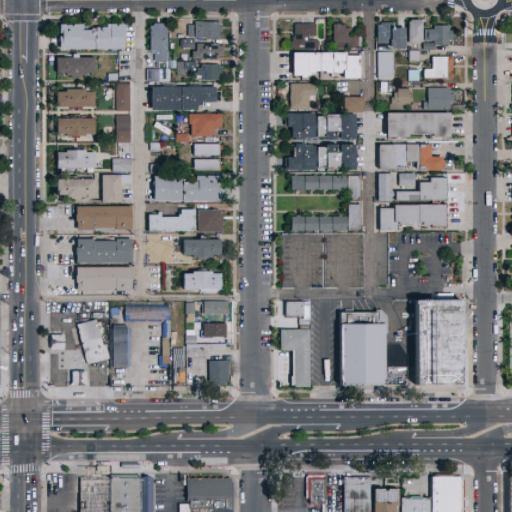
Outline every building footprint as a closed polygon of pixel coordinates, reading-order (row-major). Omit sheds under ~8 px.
[(418,18),(403,18),(403,40),(418,40),(418,18)] [(218,37),(218,21),(186,21),(186,36),(218,37)] [(392,21),(374,22),(374,41),(385,41),(385,47),(402,47),(401,26),(392,26),(392,21)] [(55,22),(54,47),(119,48),(119,24),(76,24),(76,23),(55,22)] [(165,60),(164,22),(145,22),(146,66),(158,65),(158,61),(165,60)] [(289,23),(290,48),(317,47),(317,38),(314,38),(314,22),(289,23)] [(421,42),(448,42),(449,24),(430,23),(430,28),(421,27),(421,42)] [(331,24),(331,47),(356,48),(356,35),(348,34),(348,24),(331,24)] [(193,38),(179,37),(179,45),(192,46),(193,38)] [(192,57),(219,58),(219,43),(192,43),(192,57)] [(392,51),(375,50),(374,78),(391,78),(392,51)] [(356,52),(287,51),(287,73),(339,73),(339,77),(356,77),(356,52)] [(90,55),(51,56),(51,74),(90,73),(90,55)] [(450,55),(429,55),(429,67),(421,67),(421,76),(450,77),(450,55)] [(219,79),(218,64),(196,64),(197,80),(219,79)] [(313,82),(287,83),(287,108),(307,108),(307,95),(313,95),(313,82)] [(128,83),(114,83),(114,110),(128,109),(128,83)] [(145,107),(214,106),(213,85),(145,86),(145,107)] [(423,87),(423,108),(449,108),(449,86),(423,87)] [(406,107),(407,87),(389,87),(388,106),(406,107)] [(51,106),(90,106),(90,88),(51,88),(51,106)] [(362,95),(339,96),(340,111),(362,110),(362,95)] [(446,112),(380,111),(380,134),(445,135),(446,112)] [(219,126),(219,113),(187,112),(186,135),(211,135),(211,126),(219,126)] [(281,114),(281,125),(287,125),(287,137),(322,136),(322,130),(336,130),(336,138),(353,138),(352,112),(281,114)] [(112,142),(129,141),(128,114),(112,114),(112,142)] [(90,133),(89,116),(51,117),(51,134),(90,133)] [(426,142),(374,143),(374,167),(403,167),(403,163),(419,162),(419,169),(440,169),(440,155),(426,155),(426,142)] [(190,154),(216,155),(216,143),(191,143),(190,154)] [(282,168),(352,168),(352,144),(289,143),(289,156),(282,156),(282,168)] [(90,167),(90,149),(51,150),(51,167),(90,167)] [(128,171),(128,157),(109,157),(109,171),(128,171)] [(216,157),(190,158),(191,169),(216,169),(216,157)] [(374,200),(389,200),(389,172),(374,172),(374,200)] [(395,185),(412,186),(412,172),(396,172),(395,185)] [(97,201),(116,201),(116,174),(97,173),(97,201)] [(287,188),(344,189),(344,175),(288,173),(287,188)] [(215,174),(191,174),(191,178),(147,177),(147,200),(215,200),(215,174)] [(390,190),(390,199),(441,199),(442,177),(424,176),(424,181),(414,180),(414,190),(390,190)] [(91,177),(52,177),(52,195),(91,195),(91,177)] [(358,203),(346,203),(346,229),(358,229),(358,203)] [(374,230),(393,230),(393,223),(441,223),(441,204),(374,204),(374,230)] [(127,227),(127,205),(71,205),(71,228),(127,227)] [(192,208),(176,208),(176,216),(155,216),(155,213),(143,213),(143,230),(191,231),(192,208)] [(220,231),(221,209),(195,208),(194,231),(220,231)] [(287,216),(288,230),(345,229),(344,214),(287,216)] [(127,238),(71,239),(71,262),(127,262),(127,238)] [(216,239),(176,238),(176,255),(215,255),(216,239)] [(127,266),(72,265),(71,289),(126,290),(127,266)] [(176,271),(175,288),(216,289),(216,271),(176,271)] [(467,342),(468,386),(451,386),(422,386),(421,343),(420,299),(450,299),(467,299),(467,342)] [(225,300),(199,300),(200,315),(225,314),(225,300)] [(308,300),(281,300),(282,317),(308,316),(308,300)] [(147,322),(126,322),(126,304),(147,303),(170,303),(171,321),(147,322)] [(332,383),(380,383),(381,311),(334,310),(332,383)] [(105,345),(106,347),(108,346),(111,360),(90,367),(87,358),(84,345),(78,326),(87,324),(97,320),(105,345)] [(224,336),(224,322),(200,323),(200,337),(224,336)] [(306,328),(276,328),(275,349),(289,349),(289,385),(305,386),(306,328)] [(129,370),(113,370),(112,345),(112,331),(129,330),(129,345),(129,370)] [(60,333),(46,334),(46,348),(60,348),(60,333)] [(166,338),(158,338),(158,365),(167,364),(166,338)] [(209,388),(207,389),(195,382),(195,361),(208,361),(232,361),(232,381),(215,382),(209,388)] [(426,511),(426,476),(429,476),(429,473),(450,473),(450,476),(457,476),(457,479),(459,479),(459,497),(457,497),(457,499),(459,499),(459,507),(457,507),(457,509),(459,509),(459,511),(426,511)] [(368,511),(341,511),(341,475),(368,475),(368,511)] [(112,511),(112,476),(142,476),(142,479),(149,476),(155,479),(155,511),(112,511)] [(309,499),(309,478),(321,477),(321,478),(326,478),(326,505),(327,505),(327,511),(324,511),(324,505),(311,505),(311,499),(309,499)] [(192,510),(192,503),(188,503),(188,479),(233,479),(233,510),(192,510)] [(369,511),(369,488),(393,488),(393,505),(390,505),(390,511),(369,511)] [(396,511),(396,497),(404,497),(406,495),(417,495),(419,497),(426,497),(426,511),(396,511)]
